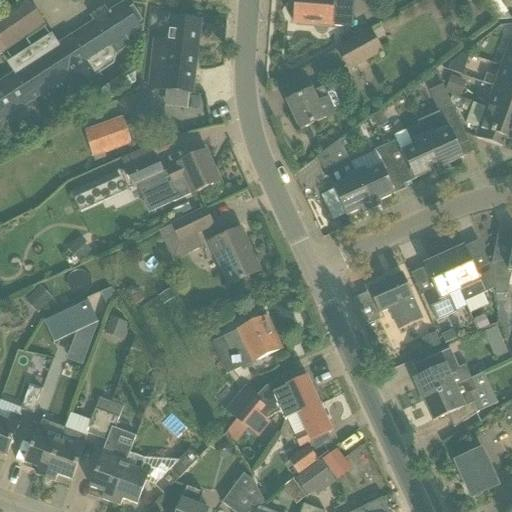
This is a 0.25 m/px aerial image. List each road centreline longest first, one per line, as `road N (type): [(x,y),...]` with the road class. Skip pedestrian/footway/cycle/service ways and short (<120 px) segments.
road 1 (tertiary): [(310,266),(262,160),(247,85),(250,0)]
road 2 (tertiary): [(422,511),(310,266)]
road 3 (residential): [(310,266),(475,197),(511,195)]
